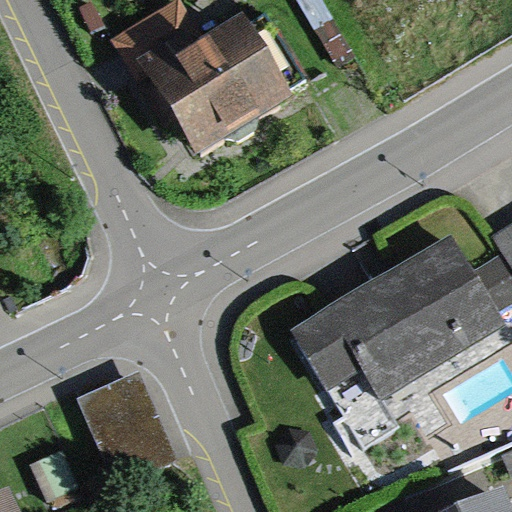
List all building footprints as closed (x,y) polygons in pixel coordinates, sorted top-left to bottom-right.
[(267,6),(154,61),(195,145),(308,91),(267,6)] [(511,231),(503,237),(511,253),(511,231)] [(449,249),(297,333),(329,391),(367,370),(385,401),(499,338),(449,249)] [(143,386),(71,418),(107,500),(180,468),(143,386)] [(511,453),(503,457),(511,478),(511,453)] [(511,511),(511,506),(505,489),(449,511),(511,511)] [(0,511),(16,511),(8,493),(0,496),(0,511)]
